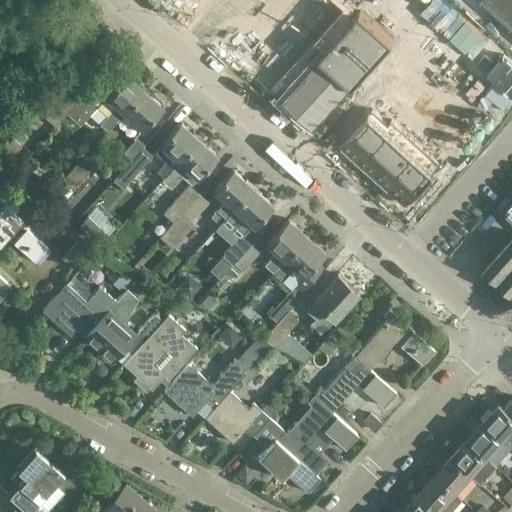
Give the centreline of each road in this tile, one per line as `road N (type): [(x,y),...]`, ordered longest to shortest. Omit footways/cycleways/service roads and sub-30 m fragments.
road 1 (residential): [(498,336),(122,0)]
road 2 (residential): [(0,402),(49,400),(239,511)]
road 3 (residential): [(336,511),(498,336)]
